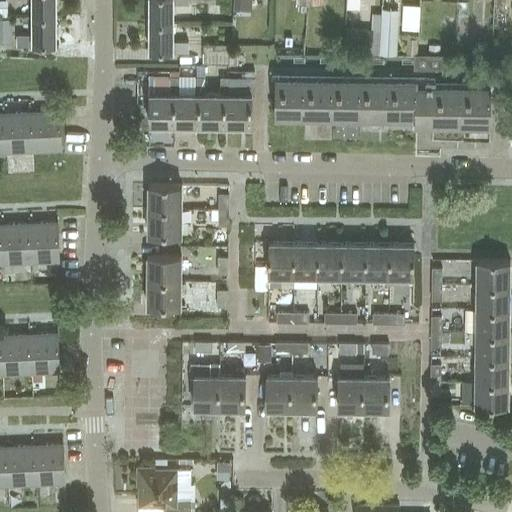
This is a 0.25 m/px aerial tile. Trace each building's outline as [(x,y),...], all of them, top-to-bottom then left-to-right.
[(32,0),(33,14),(55,16),(55,0),(32,0)] [(150,0),(150,22),(173,22),(173,4),(189,4),(188,0),(150,0)] [(251,0),(239,0),(238,10),(250,10),(251,0)] [(309,4),(308,0),(295,0),(295,4),(298,4),(298,11),(305,11),(306,4),(309,4)] [(346,0),(346,8),(369,9),(369,0),(346,0)] [(419,30),(419,6),(403,6),(403,29),(419,30)] [(382,9),(380,54),(398,55),(400,10),(382,9)] [(16,33),(16,45),(35,45),(35,43),(55,43),(55,16),(33,14),(33,33),(16,33)] [(0,41),(12,42),(12,19),(0,19),(0,41)] [(189,52),(189,48),(189,41),(173,41),(173,22),(150,22),(150,47),(150,51),(172,50),(172,52),(189,52)] [(373,29),(347,28),(346,43),(373,44),(373,29)] [(406,37),(405,53),(417,53),(417,37),(406,37)] [(202,43),(202,62),(227,63),(228,44),(202,43)] [(414,54),(414,69),(443,69),(444,54),(414,54)] [(170,93),(151,93),(151,124),(176,124),(177,93),(180,93),(180,77),(170,77),(170,93)] [(177,93),(176,124),(202,124),(202,94),(205,94),(205,77),(196,77),(196,93),(180,93),(177,93)] [(221,94),(205,94),(202,94),(202,124),(227,125),(227,94),(230,94),(230,78),(221,78),(221,94)] [(227,94),(227,125),(253,125),(253,95),(256,95),(256,78),(247,78),(247,94),(230,94),(227,94)] [(490,124),(490,87),(417,86),(417,81),(277,79),(276,116),(416,118),(416,123),(490,124)] [(62,110),(33,111),(35,149),(63,148),(62,110)] [(33,111),(4,112),(6,150),(35,149),(33,111)] [(148,184),(148,209),(181,209),(182,184),(148,184)] [(228,193),(218,193),(218,209),(228,209),(228,193)] [(148,209),(148,234),(181,234),(181,209),(148,209)] [(228,209),(218,209),(218,225),(228,225),(228,209)] [(58,222),(29,223),(31,261),(59,259),(58,222)] [(29,223),(1,224),(3,262),(31,261),(29,223)] [(292,242),(268,241),(268,275),(292,275),(292,242)] [(292,242),(292,275),(316,275),(317,242),(292,242)] [(317,242),(316,275),(341,276),(341,242),(317,242)] [(341,242),(341,276),(365,276),(365,243),(341,242)] [(365,243),(365,276),(389,276),(390,243),(365,243)] [(390,243),(389,276),(414,277),(414,243),(390,243)] [(147,255),(147,280),(180,281),(181,255),(147,255)] [(217,256),(217,273),(227,273),(227,256),(217,256)] [(477,260),(477,284),(510,284),(510,260),(477,260)] [(442,267),(432,267),(432,283),(442,283),(442,267)] [(147,280),(147,306),(180,306),(180,281),(147,280)] [(442,283),(432,283),(432,299),(442,299),(442,283)] [(477,284),(476,308),(510,308),(510,284),(477,284)] [(217,306),(227,306),(227,289),(218,289),(217,306)] [(476,308),(476,332),(509,332),(510,308),(476,308)] [(276,312),(276,322),(293,322),(293,312),(276,312)] [(293,312),(293,322),(309,322),(309,312),(293,312)] [(341,323),(342,313),(325,313),(325,322),(341,323)] [(342,313),(341,323),(358,323),(358,313),(342,313)] [(388,323),(388,313),(372,313),(372,323),(388,323)] [(388,313),(388,323),(404,323),(405,313),(388,313)] [(442,315),(432,315),(432,331),(442,331),(442,315)] [(451,331),(442,331),(432,331),(432,347),(442,347),(442,342),(451,342),(451,331)] [(58,332),(30,334),(31,373),(60,372),(58,332)] [(476,332),(469,332),(469,342),(476,342),(476,356),(509,357),(509,332),(476,332)] [(30,334),(1,335),(3,374),(31,373),(30,334)] [(212,352),(213,341),(195,341),(195,352),(212,352)] [(246,341),(229,341),(228,351),(246,352),(246,341)] [(277,342),(277,352),(293,352),(293,342),(277,342)] [(293,342),(293,352),(309,352),(310,342),(293,342)] [(357,343),(340,342),(340,353),(357,353),(357,343)] [(389,343),(372,343),(372,353),(389,353),(389,343)] [(271,361),(271,344),(257,344),(257,361),(271,361)] [(476,356),(476,381),(509,381),(509,357),(476,356)] [(220,374),(220,362),(211,362),(210,374),(194,374),(194,407),(219,408),(220,374)] [(441,363),(432,363),(431,379),(441,379),(441,363)] [(245,408),(245,368),(234,368),(234,374),(220,374),(219,408),(245,408)] [(292,375),(292,370),(280,370),(280,375),(266,375),(266,408),(291,408),(292,375)] [(292,375),(291,408),(317,408),(317,375),(292,375)] [(338,375),(338,409),(363,409),(364,376),(338,375)] [(364,376),(363,409),(389,409),(389,376),(364,376)] [(441,379),(431,379),(431,395),(441,395),(441,379)] [(509,405),(509,381),(476,381),(470,381),(470,390),(476,390),(476,405),(509,405)] [(63,443),(35,444),(36,483),(64,482),(63,443)] [(35,444),(6,445),(8,484),(36,483),(35,444)] [(6,445),(0,445),(0,484),(8,484),(6,445)] [(218,465),(218,477),(230,477),(230,465),(218,465)] [(137,467),(137,485),(139,485),(139,506),(164,506),(164,511),(191,511),(191,500),(176,500),(176,469),(154,469),(154,467),(137,467)]
